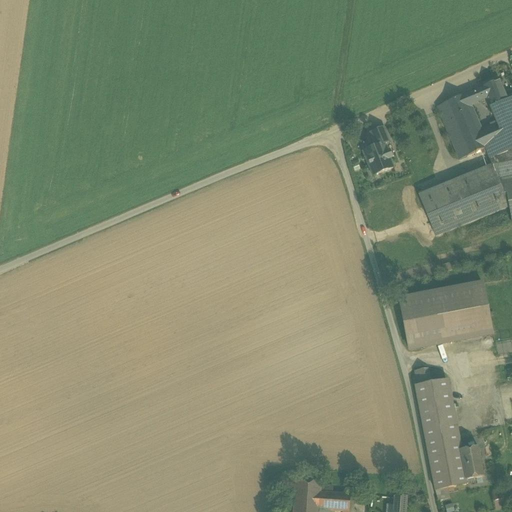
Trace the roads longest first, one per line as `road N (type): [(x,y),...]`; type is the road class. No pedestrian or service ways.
road 1 (unclassified): [(333,133),(385,301),(436,511)]
road 2 (unclassified): [(333,133),(0,266)]
road 3 (unclassified): [(511,53),(333,133)]
road 4 (track): [(351,0),(333,133)]
